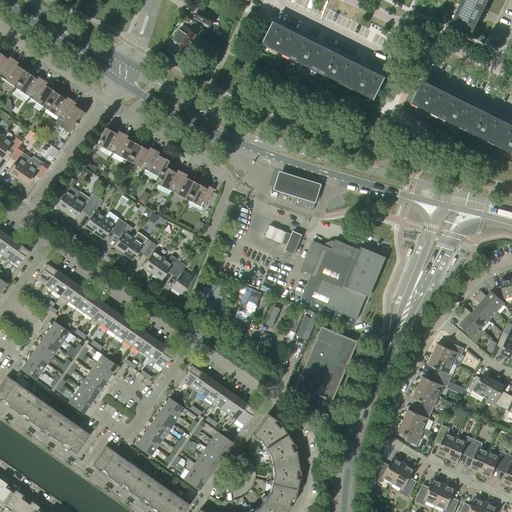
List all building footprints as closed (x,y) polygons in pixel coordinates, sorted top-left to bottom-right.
[(461,0),(452,21),(473,31),(488,0),(461,0)] [(195,18),(211,26),(215,17),(199,9),(195,18)] [(263,44),(375,100),(386,77),(274,22),(263,44)] [(173,41),(185,50),(196,35),(183,26),(173,41)] [(0,77),(1,78),(13,59),(8,56),(6,58),(0,53),(0,77)] [(11,90),(12,91),(26,72),(17,66),(18,63),(13,59),(1,78),(13,87),(11,90)] [(16,89),(29,98),(42,79),(37,76),(35,78),(26,72),(12,91),(14,92),(16,89)] [(40,110),(41,111),(54,92),(45,86),(47,83),(42,79),(29,98),(42,107),(40,110)] [(411,103),(511,152),(511,125),(422,81),(411,103)] [(385,88),(393,92),(396,85),(388,82),(385,88)] [(45,109),(58,118),(70,99),(65,96),(63,98),(54,92),(41,111),(42,112),(45,109)] [(70,99),(58,118),(71,127),(69,130),(70,131),(83,112),(74,106),(76,103),(70,99)] [(98,145),(112,153),(122,133),(117,130),(115,132),(105,127),(99,138),(96,145),(94,148),(96,149),(98,145)] [(29,131),(24,138),(31,143),(36,136),(29,131)] [(124,163),(126,164),(137,144),(127,138),(128,136),(122,133),(112,153),(126,160),(124,163)] [(9,147),(14,151),(18,146),(23,139),(17,135),(13,142),(3,135),(0,139),(0,157),(2,158),(9,147)] [(129,162),(143,169),(154,149),(148,146),(147,149),(137,144),(126,164),(127,165),(129,162)] [(14,177),(17,179),(28,162),(19,156),(24,149),(18,146),(14,151),(10,157),(15,161),(7,172),(9,173),(9,176),(13,178),(14,177)] [(156,180),(157,180),(157,181),(165,166),(168,160),(158,155),(159,152),(154,149),(143,169),(158,176),(156,180)] [(28,162),(17,179),(18,180),(18,182),(22,185),(24,184),(26,186),(34,175),(39,178),(48,166),(42,162),(37,169),(28,162)] [(157,184),(171,191),(182,172),(176,169),(175,171),(165,166),(157,181),(157,180),(154,187),(156,188),(157,184)] [(294,196),(315,202),(322,180),(280,168),(274,190),(294,196)] [(103,170),(100,175),(101,176),(106,178),(109,173),(103,170)] [(184,202),(185,203),(196,182),(186,177),(188,175),(182,172),(171,191),(186,199),(184,202)] [(54,205),(64,212),(76,196),(66,189),(73,179),(68,176),(57,191),(62,194),(54,205)] [(196,182),(185,203),(187,204),(189,200),(203,208),(213,188),(207,185),(206,188),(196,182)] [(81,208),(86,211),(96,197),(91,193),(88,198),(79,191),(76,196),(64,212),(74,219),(81,208)] [(291,205),(312,211),(315,202),(294,196),(291,205)] [(84,226),(93,232),(105,216),(95,209),(102,200),(96,197),(86,211),(91,215),(84,226)] [(158,222),(161,216),(152,212),(149,218),(158,222)] [(111,228),(115,232),(123,221),(118,218),(114,223),(105,216),(93,232),(103,239),(111,228)] [(113,246),(122,253),(134,236),(129,233),(133,228),(123,221),(115,232),(120,235),(113,246)] [(270,224),(266,235),(287,243),(291,232),(270,224)] [(140,248),(144,252),(152,241),(137,231),(134,237),(134,236),(122,253),(132,260),(140,248)] [(294,254),(302,235),(293,231),(285,250),(294,254)] [(0,240),(0,253),(2,255),(13,239),(5,234),(0,240)] [(2,255),(10,260),(20,245),(13,239),(2,255)] [(359,250),(359,249),(335,240),(333,244),(332,243),(328,245),(327,246),(313,240),(300,270),(312,274),(302,297),(356,319),(358,315),(357,315),(380,259),(359,250)] [(142,266),(151,273),(163,257),(153,250),(157,245),(152,241),(144,252),(149,255),(142,266)] [(20,245),(10,260),(18,266),(29,251),(20,245)] [(169,269),(173,272),(181,262),(171,255),(167,260),(163,257),(151,273),(161,280),(169,269)] [(181,262),(173,272),(178,276),(170,287),(180,294),(192,277),(182,271),(186,266),(183,263),(185,260),(183,259),(181,262)] [(36,279),(44,284),(55,269),(47,263),(36,279)] [(44,284),(52,290),(63,274),(55,269),(44,284)] [(52,290),(60,295),(70,280),(63,274),(52,290)] [(504,298),(511,296),(511,279),(511,275),(506,276),(507,279),(500,280),(501,286),(495,287),(492,291),(491,291),(504,303),(501,300),(504,298)] [(60,295),(68,301),(78,285),(70,280),(60,295)] [(235,317),(249,323),(262,293),(242,284),(240,290),(246,293),(235,317)] [(68,301),(75,306),(86,291),(78,285),(68,301)] [(75,306),(83,312),(94,296),(86,291),(75,306)] [(497,312),(504,303),(491,291),(486,296),(480,291),(477,294),(497,312)] [(489,320),(497,312),(477,294),(474,298),(480,303),(476,308),(489,320)] [(83,312),(91,317),(102,302),(94,296),(83,312)] [(255,316),(262,319),(270,301),(263,298),(255,316)] [(91,317),(99,323),(110,307),(102,302),(91,317)] [(266,324),(272,327),(280,308),(274,306),(266,324)] [(99,323),(107,328),(118,313),(110,307),(99,323)] [(481,328),(489,320),(476,308),(471,313),(465,307),(462,311),(481,328)] [(289,330),(296,333),(304,313),(304,314),(315,319),(317,314),(306,309),(305,311),(301,308),(299,312),(297,311),(289,330)] [(481,329),(481,328),(462,311),(458,314),(464,320),(460,325),(469,334),(468,335),(476,342),(485,332),(481,329)] [(107,328),(115,334),(126,319),(118,313),(107,328)] [(321,323),(299,374),(308,378),(307,379),(309,380),(309,381),(315,383),(315,382),(321,384),(326,373),(329,374),(326,372),(329,365),(332,367),(334,361),(331,360),(334,353),(337,354),(334,352),(337,345),(340,347),(343,341),(340,340),(343,332),(336,329),(338,323),(319,314),(316,321),(321,323)] [(304,317),(293,343),(299,345),(302,339),(307,341),(315,321),(304,317)] [(115,334),(123,339),(134,324),(126,319),(115,334)] [(53,321),(47,329),(63,340),(68,332),(53,321)] [(123,339),(131,345),(142,330),(134,324),(123,339)] [(47,329),(42,337),(57,348),(63,340),(47,329)] [(131,345),(139,351),(149,335),(142,330),(131,345)] [(500,353),(511,358),(511,356),(511,336),(508,334),(508,335),(503,333),(498,343),(503,346),(500,353)] [(139,351),(147,356),(157,341),(149,335),(139,351)] [(42,337),(36,345),(52,356),(57,348),(42,337)] [(147,356),(154,362),(165,346),(157,341),(147,356)] [(437,343),(432,354),(453,363),(458,353),(461,354),(464,348),(449,342),(447,347),(437,343)] [(36,345),(31,353),(46,364),(52,356),(36,345)] [(165,346),(154,362),(163,367),(173,352),(165,346)] [(31,353),(25,361),(41,372),(46,364),(31,353)] [(101,354),(95,362),(111,373),(116,365),(101,354)] [(437,369),(435,374),(449,381),(452,375),(449,373),(453,363),(432,354),(427,365),(437,369)] [(41,372),(25,361),(20,369),(35,380),(41,372)] [(95,362),(90,370),(105,381),(111,373),(95,362)] [(180,380),(189,386),(199,370),(191,365),(180,380)] [(90,370),(84,378),(99,389),(105,381),(90,370)] [(189,386),(196,391),(207,376),(199,370),(189,386)] [(423,376),(418,387),(439,396),(443,386),(447,387),(449,381),(435,374),(432,380),(423,376)] [(473,391),(484,397),(494,380),(483,374),(479,380),(474,378),(469,388),(473,390),(473,391)] [(69,448),(76,453),(90,434),(6,375),(0,383),(0,399),(2,399),(7,402),(7,405),(19,414),(23,413),(27,416),(28,420),(40,429),(44,428),(48,431),(48,434),(61,443),(64,442),(69,445),(69,448)] [(196,391),(204,397),(215,381),(207,376),(196,391)] [(84,378),(79,386),(94,397),(99,389),(84,378)] [(495,403),(502,407),(507,397),(501,393),(505,386),(494,380),(484,397),(495,404),(495,403)] [(204,397),(212,402),(223,387),(215,381),(204,397)] [(79,386),(73,394),(88,405),(94,397),(79,386)] [(212,402),(220,408),(231,393),(223,387),(212,402)] [(423,402),(420,407),(431,412),(433,407),(434,407),(439,396),(418,387),(413,398),(423,402)] [(181,397),(178,400),(183,404),(185,400),(189,394),(186,392),(185,392),(181,397)] [(220,408),(228,413),(239,398),(231,393),(220,408)] [(88,405),(73,394),(67,402),(83,413),(88,405)] [(168,397),(162,405),(178,416),(184,408),(168,397)] [(507,410),(511,412),(511,398),(507,397),(502,407),(507,409),(507,410)] [(228,413),(236,419),(246,404),(239,398),(228,413)] [(246,404),(236,419),(244,424),(255,409),(246,404)] [(162,405),(157,413),(173,424),(178,416),(162,405)] [(409,409),(404,419),(424,428),(429,418),(431,412),(420,407),(417,413),(409,409)] [(157,413),(151,421),(167,432),(173,424),(157,413)] [(247,511),(204,511),(200,509),(197,511),(285,511),(291,503),(294,495),(298,477),(299,469),(296,451),(292,442),(280,423),(275,419),(267,413),(253,434),(260,439),(270,455),(273,472),(269,490),(259,505),(247,511)] [(424,428),(404,419),(399,430),(408,434),(406,440),(417,444),(419,439),(424,428)] [(151,421),(146,429),(162,440),(167,432),(151,421)] [(436,452),(447,457),(456,436),(448,433),(450,428),(442,425),(436,438),(441,440),(436,452)] [(146,429),(140,437),(156,448),(162,440),(146,429)] [(217,431),(211,439),(226,450),(232,442),(217,431)] [(463,449),(469,452),(475,439),(466,435),(464,440),(456,436),(447,457),(458,462),(463,449)] [(156,448),(140,437),(135,445),(150,456),(156,448)] [(211,439),(206,447),(221,458),(226,450),(211,439)] [(469,467),(480,472),(489,451),(481,447),(483,443),(475,439),(469,452),(474,454),(469,467)] [(191,442),(188,447),(193,450),(197,445),(192,442),(191,442)] [(182,511),(189,504),(122,457),(105,445),(91,464),(98,469),(102,468),(106,471),(106,474),(118,483),(122,483),(127,486),(127,489),(139,498),(143,497),(147,501),(147,504),(159,511),(161,511),(163,511),(182,511)] [(206,447),(200,455),(215,466),(221,458),(206,447)] [(496,464),(502,467),(508,453),(500,450),(498,455),(489,451),(480,472),(491,476),(496,464)] [(502,481),(511,485),(511,455),(510,455),(511,450),(510,450),(508,454),(508,453),(502,467),(507,469),(502,481)] [(200,455),(194,463),(210,473),(215,466),(200,455)] [(384,477),(393,482),(404,462),(394,456),(387,468),(380,464),(373,476),(382,482),(384,477)] [(404,462),(393,482),(401,487),(399,491),(407,497),(415,484),(408,480),(415,469),(404,462)] [(194,463),(189,471),(204,481),(210,473),(194,463)] [(204,481),(189,471),(183,479),(199,489),(204,481)] [(426,500),(435,504),(444,482),(433,478),(427,490),(421,488),(415,501),(424,505),(426,500)] [(0,481),(0,498),(2,496),(9,486),(4,483),(1,480),(0,481)] [(444,482),(435,504),(444,508),(442,511),(453,511),(457,504),(450,501),(456,487),(444,482)] [(2,496),(0,498),(0,504),(5,508),(10,502),(17,492),(13,489),(9,486),(2,496)] [(10,502),(5,508),(10,511),(14,511),(18,508),(25,498),(20,495),(20,494),(17,492),(10,502)] [(481,511),(486,501),(475,496),(469,509),(462,506),(459,511),(481,511)] [(18,508),(14,511),(26,511),(33,503),(29,501),(25,498),(18,508)] [(486,501),(481,511),(494,511),(497,506),(486,501)] [(26,511),(39,511),(41,510),(36,507),(37,506),(33,503),(26,511)]
